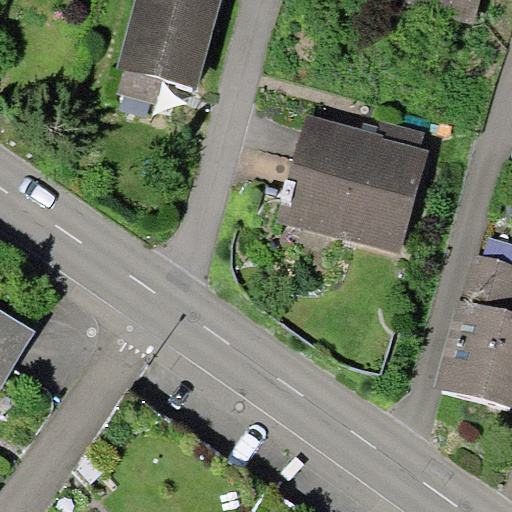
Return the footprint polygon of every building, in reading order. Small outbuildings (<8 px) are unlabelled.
[(188,97),(213,0),(140,0),(119,78),(188,97)] [(404,0),(403,9),(468,26),(474,0),(404,0)] [(417,146),(375,135),(370,154),(357,151),(358,147),(304,133),(287,195),(281,194),(277,210),(286,212),(286,210),(333,222),(329,238),(394,255),(418,167),(411,166),(417,146)] [(438,398),(511,418),(511,329),(499,326),(511,278),(511,277),(473,267),(438,398)] [(0,382),(25,345),(0,329),(0,382)]
